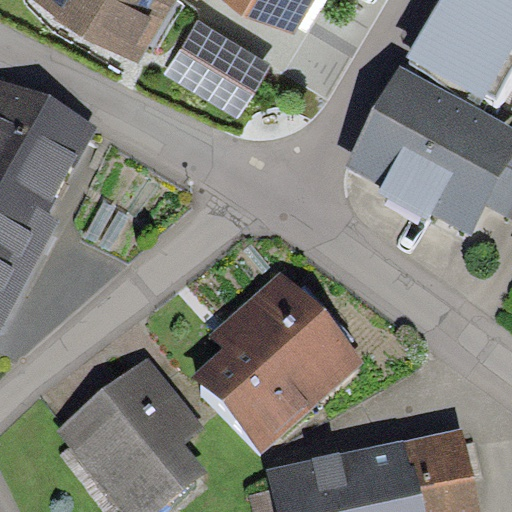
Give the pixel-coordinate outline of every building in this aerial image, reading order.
[(46,0),(51,3),(44,15),(83,38),(90,27),(129,50),(159,0),(46,0)] [(240,0),(293,32),(312,0),(240,0)] [(511,0),(438,0),(393,79),(475,127),(511,63),(511,0)] [(199,16),(166,72),(237,115),(270,58),(199,16)] [(511,148),(475,127),(393,79),(336,176),(459,248),(482,209),(511,157),(511,148)] [(9,94),(0,110),(0,201),(43,224),(92,137),(9,94)] [(511,157),(482,209),(511,226),(511,258),(508,266),(511,268),(511,157)] [(0,314),(43,224),(0,201),(0,314)] [(282,280),(186,374),(261,449),(357,355),(282,280)] [(197,445),(141,366),(51,429),(109,511),(167,511),(197,491),(175,460),(197,445)] [(284,487),(288,511),(478,511),(465,446),(284,487)]
